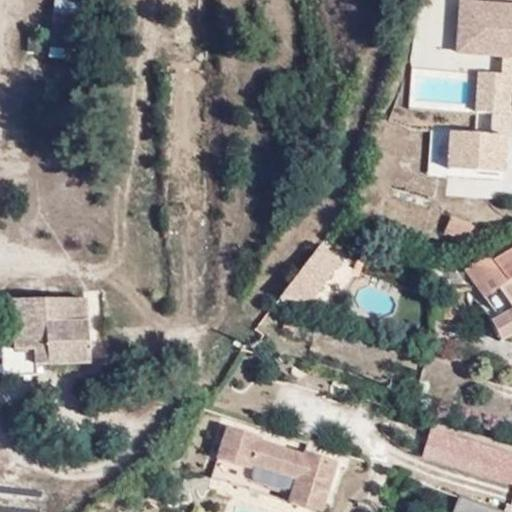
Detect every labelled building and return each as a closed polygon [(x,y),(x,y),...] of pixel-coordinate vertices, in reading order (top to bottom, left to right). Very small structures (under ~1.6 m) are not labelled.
[(51,0),(51,10),(75,12),(75,0),(51,0)] [(511,47),(511,0),(452,0),(450,43),(497,46),(508,47),(511,47)] [(67,53),(67,22),(48,22),(48,37),(26,37),(26,52),(67,53)] [(508,47),(497,46),(496,59),(508,60),(508,47)] [(506,95),(508,60),(496,59),(472,59),(471,94),(493,95),(506,95)] [(10,80),(9,93),(33,95),(34,83),(10,80)] [(505,118),(506,95),(493,95),(492,117),(505,118)] [(502,155),(505,118),(492,117),(448,115),(447,153),(502,155)] [(470,246),(480,225),(456,215),(446,236),(470,246)] [(346,260),(330,246),(290,298),(311,309),(346,260)] [(511,249),(490,265),(486,258),(461,280),(479,302),(497,323),(506,333),(511,340),(511,249)] [(82,351),(82,349),(70,307),(61,281),(27,293),(37,317),(24,323),(39,362),(82,351)] [(25,368),(39,362),(24,323),(37,317),(27,293),(0,301),(0,349),(4,360),(21,354),(25,368)] [(423,302),(424,325),(497,323),(479,302),(423,302)] [(297,492),(328,503),(340,463),(312,453),(310,457),(264,443),(267,436),(234,425),(222,457),(300,484),(297,492)] [(511,485),(511,459),(434,438),(427,461),(511,485)] [(316,511),(324,511),(328,503),(297,492),(293,503),(316,511)] [(498,511),(459,499),(453,511),(498,511)]
